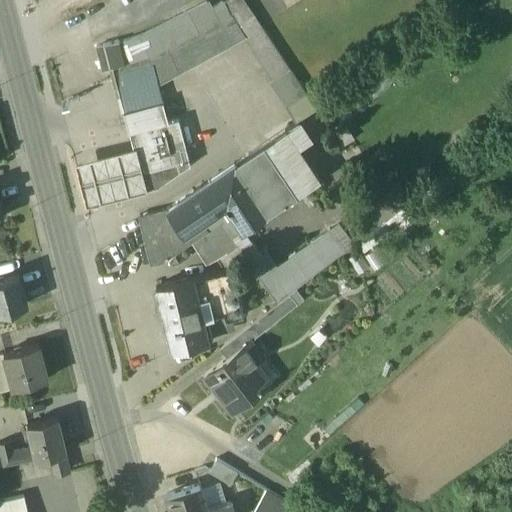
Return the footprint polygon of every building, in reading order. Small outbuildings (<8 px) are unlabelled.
[(273,42),(244,0),(227,0),(222,3),(230,15),(245,38),(256,54),(273,42)] [(205,1),(142,33),(152,54),(167,47),(216,22),(210,9),(205,1)] [(210,9),(216,22),(230,15),(222,3),(210,9)] [(230,15),(167,47),(179,71),(245,38),(230,15)] [(118,39),(96,45),(102,69),(112,66),(113,69),(125,64),(118,39)] [(295,76),(273,42),(256,54),(278,87),(295,76)] [(179,71),(167,47),(152,54),(149,56),(158,82),(179,71)] [(125,64),(113,69),(120,95),(156,82),(158,82),(149,56),(125,64)] [(295,76),(278,87),(289,103),(305,93),(306,92),(295,76)] [(156,82),(120,95),(124,110),(162,100),(156,82)] [(329,101),(317,84),(306,92),(305,93),(316,109),(329,101)] [(124,110),(122,110),(125,122),(128,131),(129,131),(168,120),(165,111),(162,100),(124,110)] [(168,120),(129,131),(133,146),(144,187),(159,184),(190,163),(178,117),(168,120)] [(295,121),(167,207),(191,241),(202,234),(222,220),(232,235),(244,228),(319,177),(298,145),(307,139),(295,121)] [(101,154),(75,161),(86,203),(111,196),(144,187),(133,146),(101,154)] [(398,188),(375,204),(385,217),(407,202),(398,188)] [(167,207),(138,214),(151,263),(162,260),(191,241),(167,207)] [(400,208),(386,219),(392,228),(406,217),(400,208)] [(222,220),(202,234),(217,257),(238,243),(232,235),(222,220)] [(278,265),(261,278),(277,302),(344,250),(330,227),(278,265)] [(261,254),(244,228),(232,235),(238,243),(250,262),(261,254)] [(261,254),(250,262),(261,278),(278,265),(268,250),(261,254)] [(232,266),(193,275),(202,317),(223,312),(225,320),(229,319),(243,315),(232,266)] [(0,277),(0,310),(26,304),(18,273),(0,277)] [(193,275),(156,285),(170,347),(207,338),(205,328),(202,317),(193,275)] [(210,332),(231,327),(229,319),(225,320),(223,312),(202,317),(205,328),(209,327),(210,332)] [(251,323),(219,347),(227,356),(249,339),(250,340),(259,333),(251,323)] [(227,356),(204,374),(232,410),(261,388),(247,370),(263,357),(250,340),(249,339),(227,356)] [(37,344),(5,352),(13,384),(45,376),(37,344)] [(58,417),(27,424),(32,446),(35,457),(50,454),(64,451),(65,450),(58,417)] [(9,440),(0,442),(0,456),(2,465),(35,457),(32,446),(12,451),(9,440)] [(64,451),(50,454),(54,473),(68,469),(64,451)] [(236,470),(216,458),(208,470),(229,482),(236,470)] [(217,480),(200,486),(207,509),(225,503),(217,480)] [(225,503),(207,509),(200,486),(199,483),(166,494),(171,511),(234,511),(231,501),(225,503)] [(288,501),(266,488),(262,495),(283,508),(288,501)] [(27,511),(23,494),(0,499),(0,511),(27,511)] [(283,508),(262,495),(251,511),(282,511),(284,509),(283,508)]
